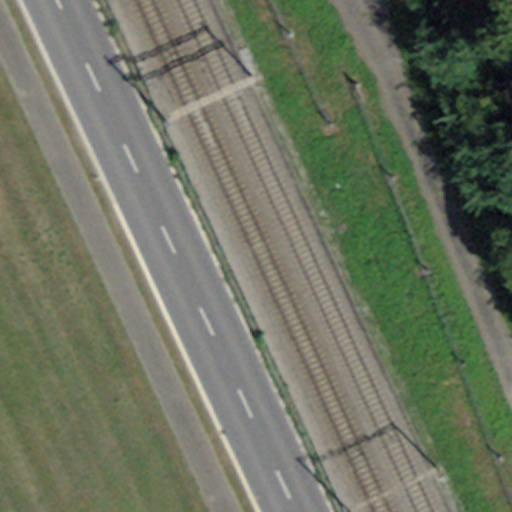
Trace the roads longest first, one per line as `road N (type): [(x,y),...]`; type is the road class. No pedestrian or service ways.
road 1 (primary): [(293,511),(56,0)]
road 2 (unclassified): [(305,0),(511,415)]
